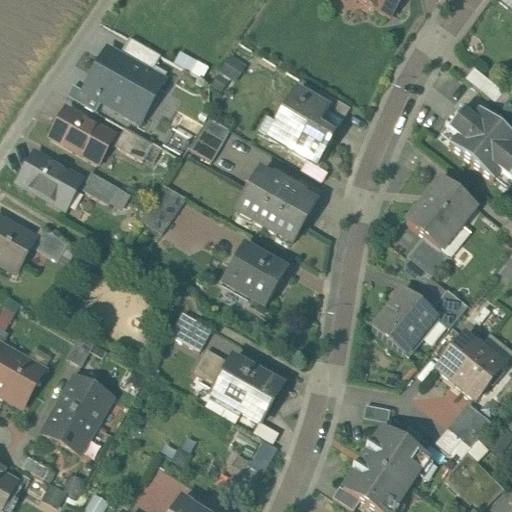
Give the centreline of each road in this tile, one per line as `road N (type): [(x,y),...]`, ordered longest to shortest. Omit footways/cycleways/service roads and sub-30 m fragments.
road 1 (residential): [(467,0),(418,63),(383,138),(348,234),(325,385),(279,511)]
road 2 (residential): [(0,149),(101,0)]
